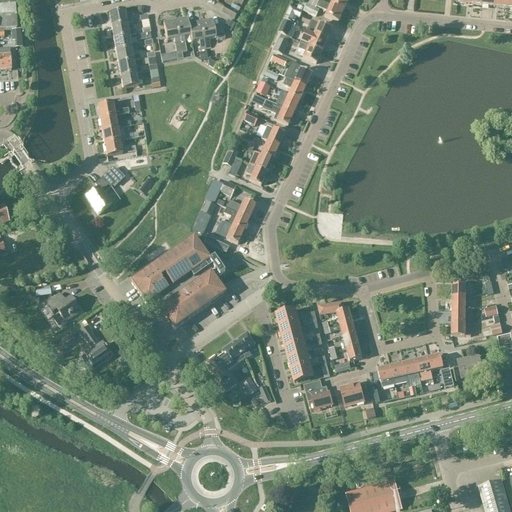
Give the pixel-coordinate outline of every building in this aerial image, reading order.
[(345,0),(332,0),(329,7),(343,13),(348,1),(345,0)] [(481,0),(481,7),(494,8),(494,0),(481,0)] [(494,0),(494,8),(507,9),(507,0),(494,0)] [(319,2),(316,9),(326,13),(324,18),(338,24),(343,13),(324,4),(321,3),(319,2)] [(0,29),(15,29),(14,5),(0,6),(0,29)] [(303,13),(308,15),(312,8),(306,5),(303,13)] [(224,7),(221,12),(220,14),(234,21),(235,20),(240,10),(232,6),(229,10),(224,7)] [(295,26),(293,25),(296,18),(299,19),(302,13),(289,7),(283,20),(282,23),(291,27),(294,29),(295,26)] [(319,11),(312,8),(308,15),(315,19),(319,11)] [(130,20),(126,20),(124,13),(109,16),(111,29),(127,26),(127,25),(131,24),(130,20)] [(181,55),(186,54),(183,40),(190,38),(188,26),(187,20),(175,22),(182,61),(181,55)] [(222,27),(213,29),(212,21),(200,24),(205,50),(210,50),(208,41),(215,40),(215,42),(224,41),(222,27)] [(228,21),(223,29),(231,33),(235,25),(228,21)] [(173,42),(177,62),(182,61),(175,22),(163,24),(166,43),(173,42)] [(312,22),(307,34),(326,43),(331,31),(312,22)] [(291,27),(282,23),(277,34),(281,36),(286,38),(291,27)] [(200,24),(188,26),(190,38),(191,44),(198,43),(200,51),(205,50),(200,24)] [(133,32),(128,33),(127,26),(111,29),(113,41),(129,38),(134,37),(133,32)] [(21,42),(20,31),(11,31),(12,43),(21,42)] [(306,34),(301,45),(321,54),(326,43),(307,34),(306,34)] [(288,45),(288,44),(288,43),(290,40),(286,38),(281,36),(279,40),(278,40),(273,53),(282,57),(288,45)] [(113,41),(116,54),(131,51),(129,38),(113,41)] [(305,53),(302,60),(315,66),(321,54),(301,45),(299,50),(305,53)] [(140,57),(133,58),(131,51),(116,54),(118,66),(134,63),(141,62),(140,57)] [(9,52),(0,52),(0,72),(11,72),(10,58),(9,58),(9,52)] [(273,56),(271,62),(283,68),(286,62),(273,56)] [(148,61),(149,68),(150,73),(157,72),(155,59),(148,61)] [(119,72),(120,78),(136,75),(137,75),(141,74),(140,68),(135,69),(134,63),(118,66),(118,67),(119,72)] [(283,80),(285,80),(304,89),(310,76),(300,71),(301,69),(290,64),(283,80)] [(151,81),(152,86),(153,90),(160,89),(159,80),(157,72),(150,73),(151,81)] [(267,72),(264,78),(276,83),(279,77),(267,72)] [(137,83),(136,75),(120,78),(122,91),(138,88),(143,87),(142,82),(137,83)] [(290,91),(287,97),(299,102),(304,89),(285,80),(282,87),(290,91)] [(259,84),(255,94),(265,99),(270,89),(259,84)] [(287,97),(280,93),(274,106),(293,114),(299,102),(287,97)] [(275,123),(287,128),(293,114),(274,106),(265,102),(261,110),(274,116),(272,121),(276,123),(275,123)] [(98,107),(100,120),(116,117),(116,118),(129,116),(128,110),(120,112),(115,113),(113,105),(98,107)] [(247,115),(244,122),(255,127),(258,120),(247,115)] [(100,120),(102,133),(118,130),(116,118),(116,117),(100,120)] [(266,128),(260,141),(266,144),(278,149),(284,136),(266,128)] [(102,133),(105,145),(120,143),(118,130),(102,133)] [(122,156),(120,143),(105,145),(107,159),(122,156)] [(252,152),(254,146),(249,143),(246,150),(252,152)] [(266,144),(260,157),(272,162),(278,149),(266,144)] [(234,161),(237,155),(229,151),(222,166),(230,170),(234,161)] [(255,170),(254,172),(265,177),(272,162),(260,157),(254,153),(248,166),(249,167),(255,170)] [(241,164),(234,161),(230,170),(227,176),(235,180),(241,164)] [(135,173),(142,185),(156,177),(149,164),(135,173)] [(260,188),(265,177),(254,172),(255,170),(249,167),(246,176),(251,178),(249,183),(260,188)] [(121,177),(122,176),(121,176),(115,169),(112,172),(110,174),(108,176),(107,175),(95,186),(98,191),(86,199),(97,216),(103,212),(108,209),(110,208),(109,206),(107,204),(102,196),(115,184),(115,183),(118,180),(121,177)] [(19,180),(15,187),(22,190),(25,184),(19,180)] [(206,203),(212,206),(213,207),(222,187),(212,183),(203,202),(206,203)] [(225,183),(223,188),(233,192),(235,188),(225,183)] [(223,188),(220,194),(231,199),(233,192),(223,188)] [(225,210),(233,213),(237,216),(249,221),(255,208),(243,202),(240,208),(229,203),(225,210)] [(201,214),(207,217),(212,206),(206,203),(201,214)] [(0,227),(8,224),(3,208),(0,209),(0,253),(4,252),(1,243),(0,241),(0,227)] [(231,219),(227,226),(232,228),(243,233),(249,221),(237,216),(233,213),(225,210),(223,215),(231,219)] [(202,236),(210,218),(207,217),(201,214),(200,214),(192,231),(202,236)] [(232,228),(227,226),(220,223),(217,229),(224,232),(221,239),(237,246),(243,233),(232,228)] [(155,300),(161,308),(161,309),(160,310),(174,330),(224,295),(215,281),(224,274),(214,259),(209,262),(193,239),(156,265),(156,266),(130,284),(146,306),(155,300)] [(228,249),(206,239),(203,245),(226,255),(228,249)] [(511,276),(511,271),(511,268),(504,270),(503,271),(505,278),(511,276)] [(453,287),(453,300),(466,301),(466,288),(453,287)] [(35,291),(36,299),(51,297),(50,289),(35,291)] [(45,304),(55,319),(54,320),(54,322),(58,328),(61,329),(66,325),(65,324),(67,322),(80,314),(74,304),(71,299),(65,303),(63,300),(60,295),(48,302),(45,304)] [(453,300),(453,313),(466,313),(466,301),(453,300)] [(320,318),(337,316),(337,315),(345,313),(343,306),(319,309),(320,318)] [(498,317),(497,312),(496,308),(484,311),(486,320),(498,317)] [(275,318),(278,328),(299,322),(296,311),(275,317),(275,318)] [(337,315),(337,316),(340,328),(353,324),(349,312),(345,313),(337,315)] [(453,313),(453,326),(466,326),(466,313),(453,313)] [(62,353),(76,344),(81,340),(83,339),(92,352),(89,355),(86,351),(83,354),(85,357),(81,360),(84,365),(88,362),(88,363),(82,367),(86,373),(92,368),(109,356),(102,346),(99,347),(90,334),(91,333),(90,331),(89,330),(88,329),(88,328),(88,327),(87,327),(87,325),(86,324),(85,322),(82,324),(80,325),(79,326),(79,327),(78,327),(77,327),(77,328),(69,333),(70,336),(57,345),(62,353)] [(281,339),(281,340),(302,334),(299,322),(278,328),(281,339)] [(340,328),(343,340),(356,336),(353,324),(340,328)] [(354,326),(359,346),(367,344),(362,324),(354,326)] [(471,326),(466,326),(453,326),(453,339),(465,339),(471,339),(471,326)] [(492,337),(502,335),(500,327),(490,329),(491,331),(492,335),(492,337)] [(281,341),(284,351),(305,345),(302,334),(281,340),(281,341)] [(252,358),(249,351),(255,346),(247,336),(235,345),(246,361),(246,360),(246,361),(252,358)] [(343,340),(347,352),(359,349),(356,336),(343,340)] [(511,340),(511,339),(498,342),(504,370),(511,368),(511,340)] [(236,386),(227,374),(241,364),(246,361),(235,345),(223,353),(224,355),(219,359),(217,357),(216,358),(215,357),(209,361),(210,362),(205,365),(225,394),(236,386)] [(287,362),(287,363),(289,362),(308,357),(305,345),(284,351),(287,362)] [(362,361),(359,349),(347,352),(350,364),(362,361)] [(287,363),(290,374),(311,368),(308,357),(289,362),(287,363)] [(441,358),(428,361),(431,373),(444,370),(441,358)] [(463,361),(457,362),(462,381),(484,376),(480,359),(463,363),(463,361)] [(428,361),(416,363),(420,381),(421,384),(433,381),(431,373),(428,361)] [(408,383),(420,381),(416,363),(404,366),(408,383)] [(348,365),(335,368),(337,375),(350,372),(348,365)] [(404,366),(391,369),(396,387),(408,384),(408,383),(404,366)] [(311,368),(290,374),(294,385),(294,386),(314,380),(311,368)] [(379,372),(381,384),(381,385),(382,390),(396,387),(391,369),(379,372)] [(454,388),(450,371),(443,372),(447,390),(454,388)] [(259,393),(251,381),(243,387),(251,399),(259,393)] [(308,404),(312,403),(314,412),(333,408),(330,394),(328,395),(327,390),(322,391),(321,384),(304,389),(308,404)] [(340,390),(345,409),(364,404),(361,391),(355,393),(353,387),(340,390)] [(271,403),(265,388),(259,391),(265,405),(271,403)] [(381,392),(373,393),(376,406),(384,404),(381,392)] [(367,421),(376,419),(374,410),(365,412),(367,421)] [(346,496),(350,511),(402,511),(395,483),(346,496)] [(509,511),(502,483),(478,490),(484,511),(509,511)]
